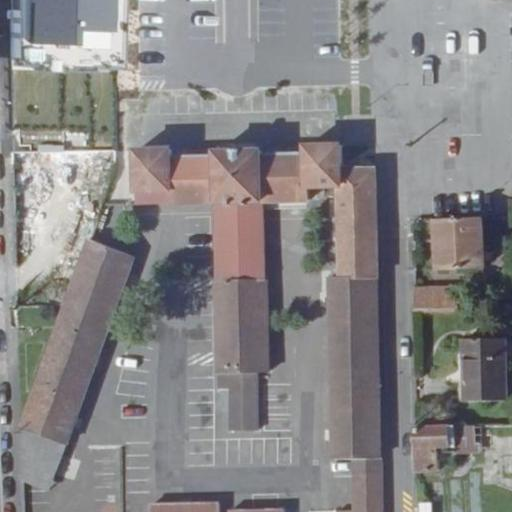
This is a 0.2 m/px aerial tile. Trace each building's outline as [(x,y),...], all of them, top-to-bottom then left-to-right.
[(51,0),(12,0),(12,118),(118,115),(119,51),(49,52),(51,0)] [(340,149),(341,171),(341,188),(343,281),(380,281),(379,220),(379,171),(376,170),(377,157),(369,148),(340,149)] [(341,171),(340,149),(305,149),(305,156),(265,157),(265,152),(231,152),(214,153),(214,159),(174,160),(174,152),(137,154),(139,207),(216,204),(266,203),(310,202),(309,189),(341,188),(341,171)] [(267,283),(266,203),(216,204),(218,284),(267,283)] [(445,270),(486,267),(484,219),(437,221),(439,270),(445,270)] [(116,254),(92,244),(68,307),(116,307),(116,254)] [(116,307),(68,307),(67,307),(25,427),(69,444),(135,261),(116,254),(116,307)] [(343,281),(332,282),(335,461),(355,461),(355,480),(383,480),(380,281),(343,281)] [(259,371),(270,371),(267,283),(218,284),(220,372),(222,372),(259,371)] [(458,311),(458,289),(445,289),(417,291),(417,312),(458,311)] [(507,359),(507,343),(507,340),(465,341),(466,404),(509,402),(507,359)] [(222,390),(231,390),(231,431),(260,431),(259,371),(222,372),(222,390)] [(483,453),(483,426),(449,427),(450,448),(450,454),(483,453)] [(23,482),(50,493),(69,444),(25,427),(22,437),(23,482)] [(449,427),(417,428),(418,474),(440,473),(440,449),(450,448),(449,427)] [(450,472),(450,454),(450,448),(440,449),(440,473),(450,472)] [(383,511),(383,480),(355,480),(355,511),(383,511)]
